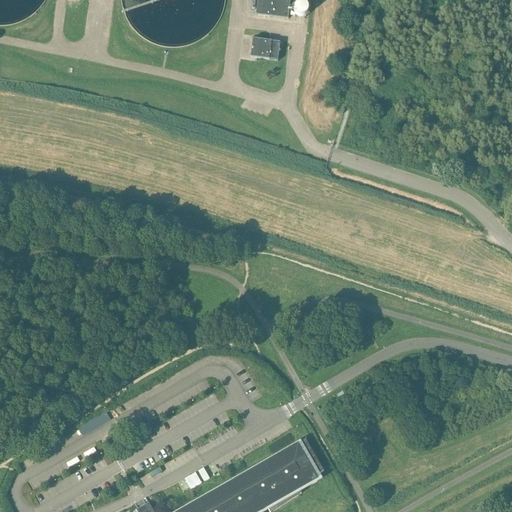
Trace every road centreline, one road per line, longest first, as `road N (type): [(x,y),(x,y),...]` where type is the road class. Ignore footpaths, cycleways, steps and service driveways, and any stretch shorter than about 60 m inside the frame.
road 1 (unclassified): [(511,363),(448,344),(401,347),(257,429)]
road 2 (unclassified): [(511,244),(460,196),(330,153)]
